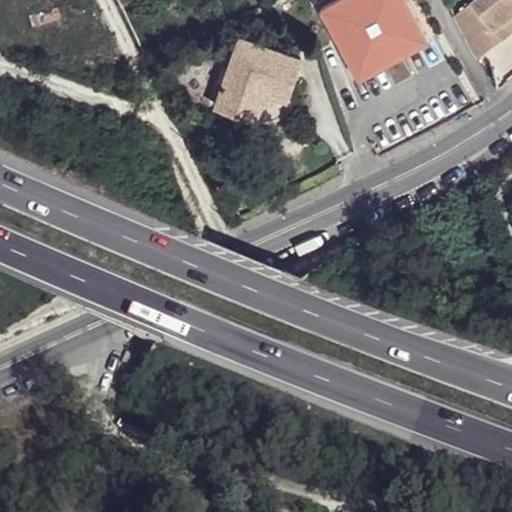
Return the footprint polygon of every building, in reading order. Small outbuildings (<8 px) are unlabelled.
[(429,41),(406,0),(334,0),(321,7),(357,78),(385,64),(403,55),(429,41)] [(511,0),(470,0),(457,12),(470,38),(480,54),(499,39),(492,29),(511,13),(511,0)] [(511,13),(492,29),(499,39),(511,28),(511,13)] [(301,59),(241,37),(217,103),(256,116),(261,103),(275,93),(286,98),(301,59)] [(412,74),(403,55),(385,64),(396,82),(412,74)]
